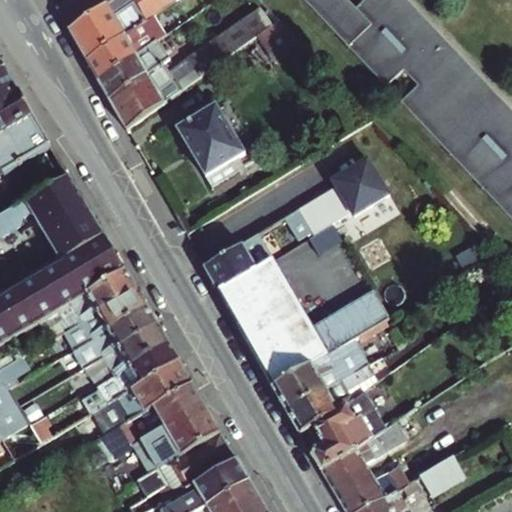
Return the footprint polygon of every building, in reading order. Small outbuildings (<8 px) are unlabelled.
[(71,35),(120,0),(76,0),(58,13),(61,18),(71,35)] [(170,10),(162,0),(120,0),(71,35),(89,67),(144,29),(168,12),(170,10)] [(162,0),(170,10),(184,0),(162,0)] [(343,0),(300,0),(511,221),(511,114),(404,0),(373,0),(358,16),(343,0)] [(157,46),(153,49),(138,60),(100,86),(128,135),(260,41),(273,32),(260,13),(208,50),(202,41),(169,64),(157,46)] [(280,27),(273,32),(260,41),(288,83),(316,64),(280,27)] [(150,38),(144,29),(89,67),(100,86),(138,60),(153,49),(147,41),(150,38)] [(0,171),(3,176),(38,156),(58,187),(71,180),(6,71),(0,74),(0,171)] [(247,158),(217,109),(178,133),(213,193),(239,178),(233,166),(247,158)] [(339,193),(301,216),(317,241),(355,218),(357,221),(393,200),(371,164),(335,186),(339,193)] [(0,243),(23,230),(23,223),(34,218),(62,264),(0,301),(0,348),(60,313),(126,273),(71,180),(58,187),(0,221),(0,243)] [(337,230),(317,241),(327,258),(347,246),(337,230)] [(260,240),(207,272),(222,298),(276,265),(260,240)] [(232,316),(286,283),(276,265),(222,298),(225,303),(226,306),(232,316)] [(47,332),(52,343),(72,331),(137,292),(126,273),(60,313),(65,321),(47,332)] [(393,323),(377,297),(315,333),(286,283),(232,316),(276,392),(329,361),(374,335),(393,323)] [(94,343),(148,311),(137,292),(72,331),(77,339),(70,343),(76,353),(94,343)] [(105,361),(159,329),(148,311),(94,343),(99,352),(82,363),(87,371),(105,361)] [(105,385),(169,346),(159,329),(105,361),(109,370),(92,379),(98,389),(105,385)] [(93,417),(181,365),(169,346),(105,385),(110,392),(103,397),(101,393),(84,403),(93,417)] [(291,418),(304,440),(317,432),(339,420),(352,410),(360,404),(354,394),(377,382),(413,355),(410,348),(390,360),(345,387),(291,418)] [(0,373),(17,363),(13,357),(0,364),(0,373)] [(29,370),(23,360),(17,363),(0,373),(0,375),(4,382),(5,384),(29,370)] [(291,418),(345,387),(329,361),(276,392),(291,418)] [(145,417),(194,387),(181,365),(93,417),(46,446),(59,467),(82,454),(101,443),(107,439),(101,429),(124,415),(129,426),(145,417)] [(167,428),(205,407),(194,387),(145,417),(156,435),(167,428)] [(222,435),(205,407),(167,428),(173,438),(148,452),(152,459),(132,471),(139,483),(159,472),(166,483),(181,474),(175,463),(222,435)] [(370,471),(334,492),(346,511),(375,511),(418,487),(424,483),(456,464),(509,433),(496,408),(398,465),(404,475),(380,489),(370,471)] [(352,410),(339,420),(317,432),(329,451),(321,456),(318,464),(326,477),(368,452),(387,439),(383,431),(368,440),(352,410)] [(429,424),(423,414),(387,439),(368,452),(326,477),(334,492),(370,471),(383,461),(389,456),(395,451),(397,448),(399,444),(429,424)] [(128,440),(123,430),(107,439),(101,443),(111,460),(133,448),(128,440)] [(143,442),(139,435),(128,440),(133,448),(143,442)] [(131,511),(151,511),(238,462),(222,435),(175,463),(181,474),(166,483),(165,483),(168,488),(149,500),(131,511)] [(251,483),(238,462),(151,511),(200,511),(207,508),(251,483)] [(465,480),(456,464),(424,483),(433,499),(465,480)] [(166,483),(159,472),(139,483),(149,500),(168,488),(165,483),(166,483)] [(267,511),(251,483),(207,508),(209,511),(267,511)] [(421,493),(418,487),(375,511),(394,511),(391,507),(401,501),(403,504),(421,493)]
